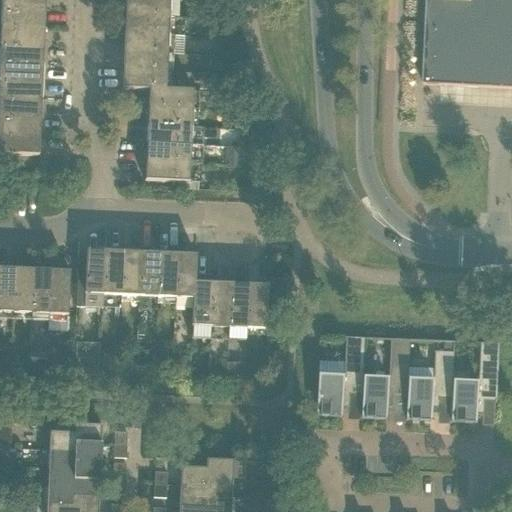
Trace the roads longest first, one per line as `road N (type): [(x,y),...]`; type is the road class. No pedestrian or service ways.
road 1 (residential): [(480,472),(481,444),(330,439),(328,508),(360,509)]
road 2 (tertiary): [(317,0),(324,122),(346,201),(364,222),(390,229)]
road 3 (tertiary): [(390,229),(365,170),(365,0)]
road 4 (residential): [(94,207),(97,138),(79,83),(79,0)]
road 5 (residential): [(230,216),(94,207)]
road 6 (tertiary): [(511,252),(431,244),(390,229)]
